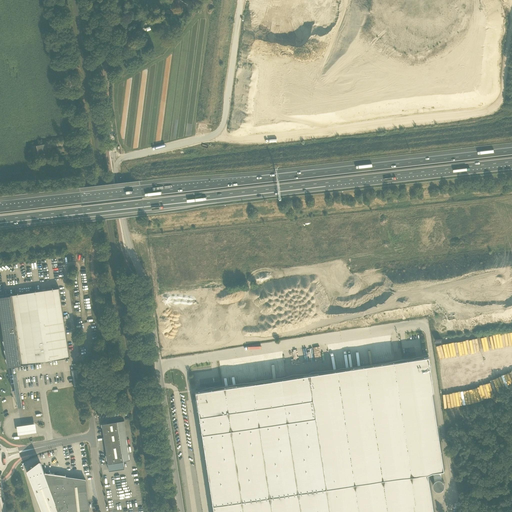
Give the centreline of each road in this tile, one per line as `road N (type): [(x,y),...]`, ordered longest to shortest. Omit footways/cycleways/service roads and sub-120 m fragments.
road 1 (motorway): [(511,151),(0,207)]
road 2 (track): [(511,196),(128,238)]
road 3 (motorway): [(0,225),(341,180)]
road 4 (motorway): [(0,219),(341,180)]
road 5 (unclassified): [(128,238),(145,273),(179,511)]
road 6 (track): [(155,356),(300,329),(396,299)]
road 7 (unclassified): [(128,238),(105,103),(117,0)]
road 8 (unclassified): [(98,236),(53,0)]
road 9 (unknown): [(339,0),(511,18)]
road 10 (motorway): [(341,180),(511,161)]
